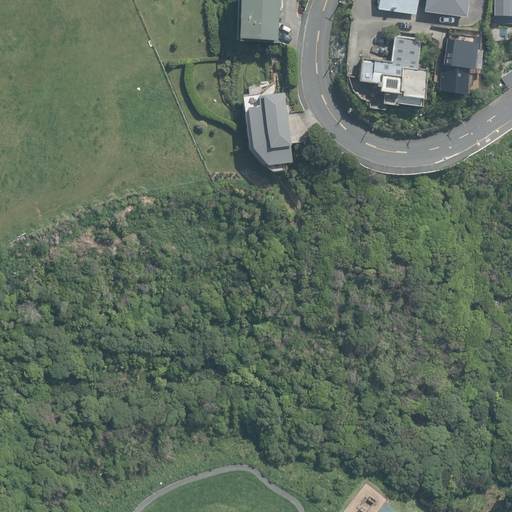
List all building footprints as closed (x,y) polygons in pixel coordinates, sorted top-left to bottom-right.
[(235,0),(234,40),(278,42),(279,19),(282,19),(282,8),(279,8),(279,0),(235,0)] [(376,0),(376,1),(376,2),(377,3),(378,4),(377,9),(414,14),(415,0),(376,0)] [(422,0),(421,12),(465,18),(467,0),(422,0)] [(511,0),(491,0),(491,14),(511,14),(511,0)] [(437,91),(463,95),(467,69),(471,69),(474,49),(475,49),(477,38),(470,37),(470,35),(446,31),(437,91)] [(424,99),(428,70),(416,67),(419,38),(392,35),(390,61),(362,58),(359,82),(376,84),(376,87),(379,87),(378,91),(383,91),(381,104),(395,106),(395,104),(421,107),(422,98),(424,99)] [(511,69),(500,78),(508,89),(511,85),(511,69)] [(246,72),(246,82),(263,82),(263,72),(246,72)] [(290,146),(285,92),(242,96),(246,147),(260,163),(270,171),(284,169),(283,162),(290,161),(289,146),(290,146)]
